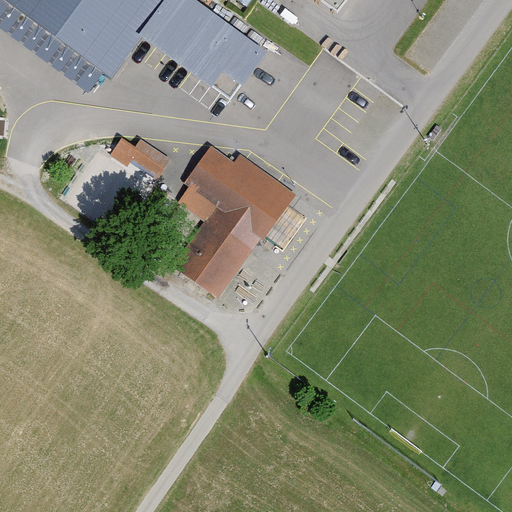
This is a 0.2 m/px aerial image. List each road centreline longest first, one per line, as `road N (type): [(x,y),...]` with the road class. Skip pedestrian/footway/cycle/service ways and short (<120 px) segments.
road 1 (unclassified): [(253,342),(502,0)]
road 2 (track): [(138,511),(253,342)]
